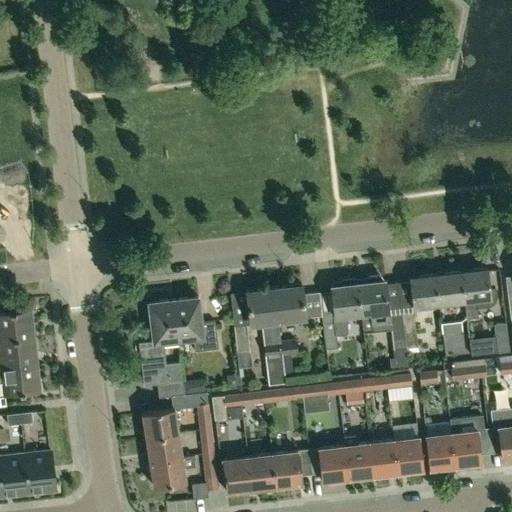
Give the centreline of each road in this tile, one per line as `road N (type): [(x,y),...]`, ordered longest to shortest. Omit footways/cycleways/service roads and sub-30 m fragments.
road 1 (residential): [(78,265),(511,214)]
road 2 (residential): [(78,265),(44,0)]
road 3 (residential): [(107,508),(78,265)]
